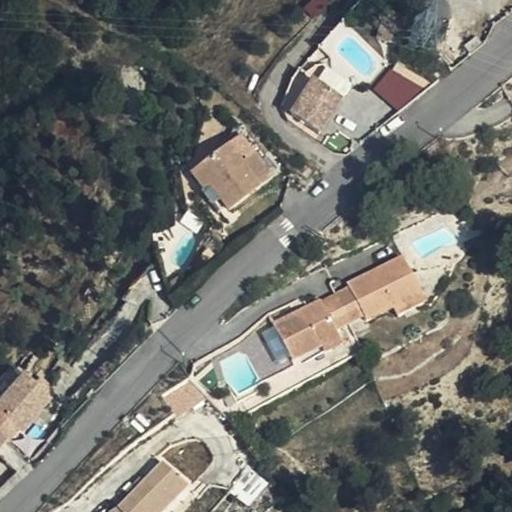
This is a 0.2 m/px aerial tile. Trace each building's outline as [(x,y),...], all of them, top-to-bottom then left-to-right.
[(399,11),(383,5),(374,33),(391,40),(399,11)] [(372,88),(399,113),(420,91),(392,66),(372,88)] [(348,83),(328,69),(315,86),(301,76),(295,84),(286,81),(275,110),(312,135),(348,83)] [(190,166),(203,182),(221,206),(268,170),(249,147),(236,158),(222,141),(190,166)] [(194,188),(203,182),(190,166),(182,172),(194,188)] [(340,296),(351,319),(361,315),(364,320),(392,306),(423,291),(406,254),(347,282),(352,290),(340,296)] [(428,301),(423,291),(392,306),(397,315),(428,301)] [(337,326),(351,319),(340,296),(325,303),(337,326)] [(337,326),(325,303),(323,299),(273,323),(293,359),(322,344),(341,334),(337,326)] [(345,343),(341,334),(322,344),(326,352),(345,343)] [(177,415),(204,397),(192,379),(165,397),(177,415)] [(50,406),(22,384),(0,408),(0,424),(17,439),(20,441),(50,406)] [(17,439),(0,424),(0,443),(8,450),(17,439)] [(172,511),(188,491),(162,468),(120,511),(172,511)] [(172,511),(182,511),(193,496),(188,491),(172,511)]
